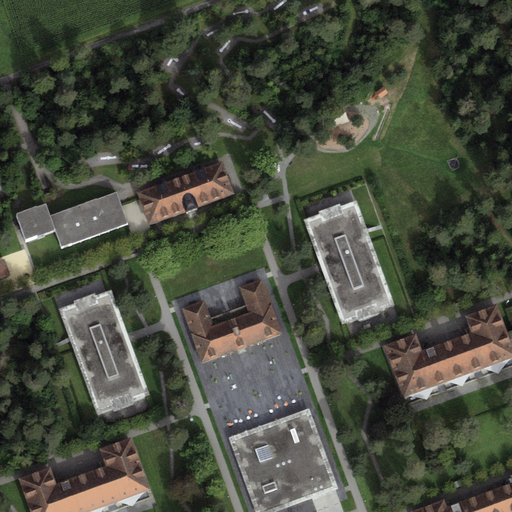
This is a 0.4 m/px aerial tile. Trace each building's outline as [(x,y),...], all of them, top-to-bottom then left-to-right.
[(223,162),(137,193),(149,226),(235,195),(223,162)] [(117,193),(49,217),(55,232),(60,248),(128,225),(117,193)] [(357,200),(304,219),(342,323),(395,304),(357,200)] [(26,242),(55,232),(49,217),(45,205),(16,215),(26,242)] [(3,259),(0,260),(0,279),(10,276),(3,259)] [(205,301),(182,309),(201,362),(281,333),(262,279),(240,287),(246,305),(249,313),(214,325),(211,318),(205,301)] [(109,290),(57,309),(96,415),(148,395),(109,290)] [(415,334),(384,346),(403,398),(511,358),(511,344),(497,303),(464,315),(470,332),(421,350),(415,334)] [(246,305),(211,318),(214,325),(249,313),(246,305)] [(307,409),(228,438),(255,511),(270,511),(336,487),(307,409)] [(50,466),(19,478),(31,511),(87,511),(151,489),(132,438),(100,449),(106,466),(57,484),(50,466)] [(444,500),(411,511),(511,511),(511,475),(510,476),(511,481),(511,483),(447,508),(444,500)]
